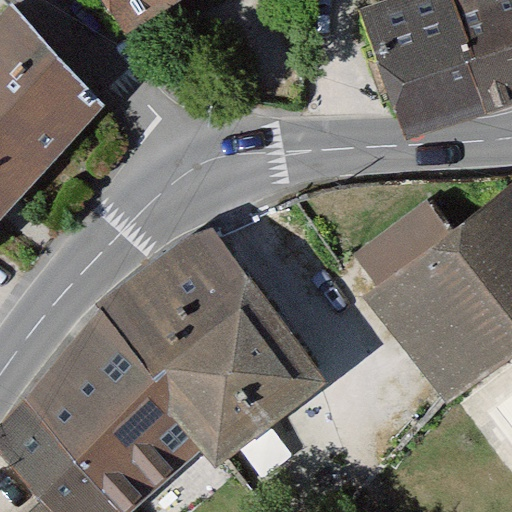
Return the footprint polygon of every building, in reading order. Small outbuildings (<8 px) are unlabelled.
[(151,0),(95,0),(111,26),(151,0)] [(467,86),(476,107),(511,89),(511,0),(373,0),(376,9),(354,19),(387,115),(467,86)] [(0,16),(0,192),(86,101),(5,10),(0,16)] [(447,246),(428,220),(356,274),(461,389),(477,376),(511,349),(511,197),(447,246)] [(149,378),(205,450),(214,460),(319,380),(214,242),(101,318),(149,378)] [(85,336),(74,348),(139,427),(176,473),(205,450),(149,378),(101,318),(85,336)] [(29,407),(112,511),(124,511),(176,473),(139,427),(74,348),(29,407)] [(112,511),(29,407),(0,435),(0,461),(41,511),(112,511)]
